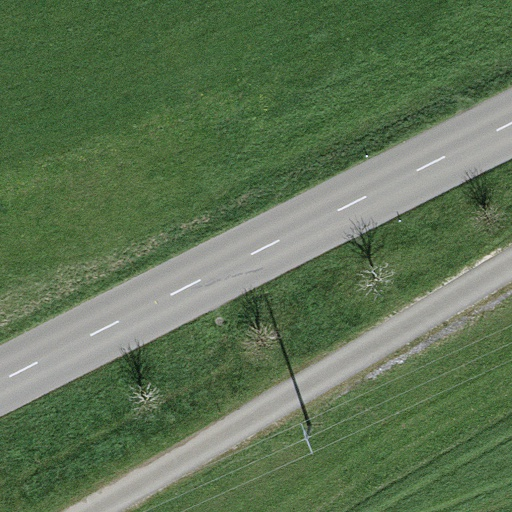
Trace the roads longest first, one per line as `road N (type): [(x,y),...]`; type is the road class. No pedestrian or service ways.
road 1 (tertiary): [(511,121),(0,378)]
road 2 (track): [(511,271),(96,511)]
